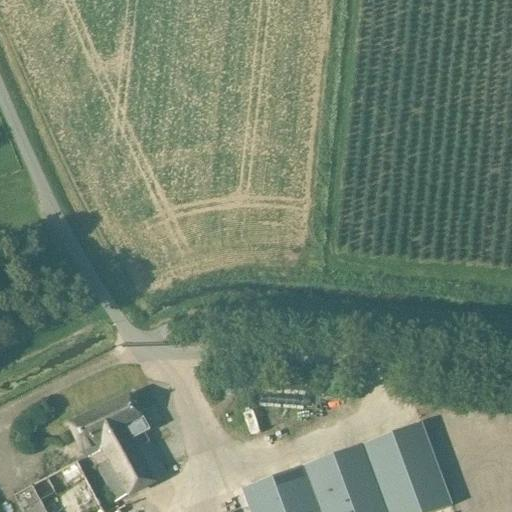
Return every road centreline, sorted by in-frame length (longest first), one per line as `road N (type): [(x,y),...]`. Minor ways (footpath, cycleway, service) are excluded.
road 1 (unclassified): [(511,379),(308,359),(159,357),(136,345),(77,262),(0,94)]
road 2 (track): [(108,306),(0,362)]
